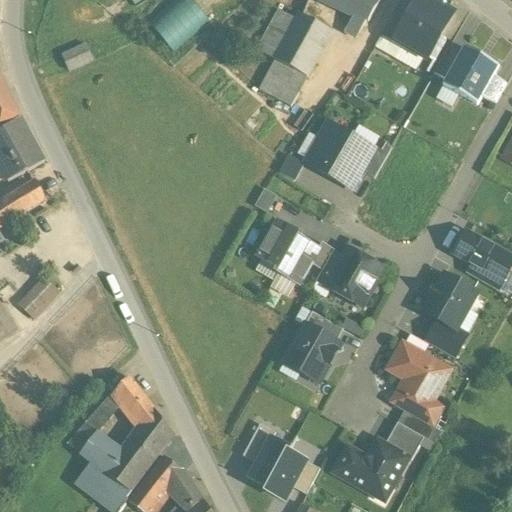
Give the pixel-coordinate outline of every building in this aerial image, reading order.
[(208,20),(188,0),(174,0),(147,26),(172,54),(208,20)] [(370,0),(314,0),(354,17),(365,23),(368,23),(379,5),(370,0)] [(452,16),(422,0),(418,0),(407,21),(395,42),(426,60),(427,61),(440,39),(452,16)] [(297,22),(277,11),(255,51),(274,62),(297,22)] [(407,21),(394,13),(381,35),(395,42),(407,21)] [(331,34),(299,17),(297,22),(274,62),(307,80),(331,34)] [(365,23),(354,17),(345,33),(355,39),(365,23)] [(440,39),(427,61),(426,60),(421,69),(433,76),(451,45),(440,39)] [(463,52),(451,45),(433,76),(446,83),(463,52)] [(85,46),(62,56),(69,72),(92,62),(85,46)] [(498,70),(464,51),(446,83),(443,88),(477,107),(481,99),(493,78),(498,70)] [(307,80),(274,62),(258,92),(291,109),(307,80)] [(493,78),(481,99),(494,106),(506,85),(493,78)] [(0,95),(0,134),(6,131),(20,120),(6,92),(0,95)] [(43,165),(20,120),(6,131),(11,141),(0,147),(0,169),(7,184),(43,165)] [(330,127),(307,167),(330,179),(352,140),(330,127)] [(6,131),(0,134),(0,147),(11,141),(6,131)] [(352,140),(330,179),(352,192),(362,174),(375,152),(374,152),(352,140)] [(392,150),(379,142),(374,152),(375,152),(362,174),(374,181),(392,150)] [(511,143),(503,160),(511,165),(511,143)] [(288,157),(280,175),(296,182),(304,164),(288,157)] [(34,186),(0,206),(0,229),(43,202),(34,186)] [(267,214),(277,197),(264,190),(255,208),(267,214)] [(277,222),(256,259),(280,272),(281,273),(299,240),(300,240),(300,239),(299,235),(277,222)] [(472,266),(503,284),(511,267),(511,260),(467,236),(455,257),(472,266)] [(299,240),(281,273),(280,272),(278,276),(300,288),(312,266),(320,251),(319,251),(300,240),(299,240)] [(333,252),(322,246),(319,251),(320,251),(312,266),(322,272),(333,252)] [(383,271),(348,251),(344,258),(326,289),(361,309),(383,271)] [(322,272),(316,284),(326,289),(344,258),(333,252),(322,272)] [(503,284),(472,266),(466,277),(497,294),(503,284)] [(476,295),(444,277),(436,291),(434,290),(429,300),(431,301),(423,314),(438,323),(455,333),(456,332),(476,295)] [(45,282),(20,309),(33,321),(59,294),(45,282)] [(0,344),(17,334),(0,307),(0,344)] [(343,332),(312,315),(305,327),(336,344),(343,332)] [(346,321),(343,332),(359,337),(362,326),(346,321)] [(455,333),(438,323),(425,345),(453,361),(466,337),(456,332),(455,333)] [(336,344),(305,327),(286,362),(302,371),(299,375),(318,386),(329,367),(336,354),(336,353),(340,346),(336,344)] [(450,373),(403,346),(388,372),(406,382),(393,405),(405,412),(406,411),(422,421),(423,420),(450,373)] [(120,370),(101,384),(108,394),(127,380),(127,379),(120,370)] [(144,400),(128,379),(127,379),(127,380),(114,394),(115,395),(123,406),(130,416),(144,400)] [(115,395),(101,411),(100,411),(85,428),(95,436),(123,406),(115,395)] [(144,400),(130,416),(141,430),(154,412),(144,400)] [(422,421),(406,411),(405,412),(398,426),(424,441),(428,443),(436,428),(423,420),(422,421)] [(141,430),(127,447),(128,448),(152,465),(173,436),(154,412),(141,430)] [(398,426),(397,426),(385,447),(410,462),(410,463),(411,464),(424,441),(398,426)] [(243,458),(258,466),(271,441),(272,442),(276,436),(260,427),(243,458)] [(95,436),(85,428),(68,447),(80,456),(95,436)] [(122,455),(95,436),(80,456),(92,465),(129,494),(130,494),(137,484),(124,474),(127,471),(116,462),(122,455)] [(289,451),(272,442),(271,441),(258,466),(250,481),(268,490),(288,455),(289,451)] [(385,448),(378,444),(367,462),(347,450),(334,475),(382,503),(398,475),(402,477),(410,463),(410,462),(385,447),(385,448)] [(152,465),(128,448),(122,455),(116,462),(127,471),(124,474),(137,484),(152,465)] [(285,504),(292,490),(306,464),(288,455),(268,490),(267,494),(285,504)] [(164,459),(130,504),(139,511),(153,511),(168,493),(184,474),(164,459)] [(320,472),(306,464),(292,490),(306,497),(320,472)] [(129,494),(92,465),(75,487),(107,511),(119,511),(127,502),(130,494),(129,494)] [(168,493),(179,503),(193,488),(184,474),(168,493)] [(193,488),(179,503),(185,508),(188,511),(190,511),(202,502),(193,488)] [(193,511),(209,511),(204,503),(193,511)]
